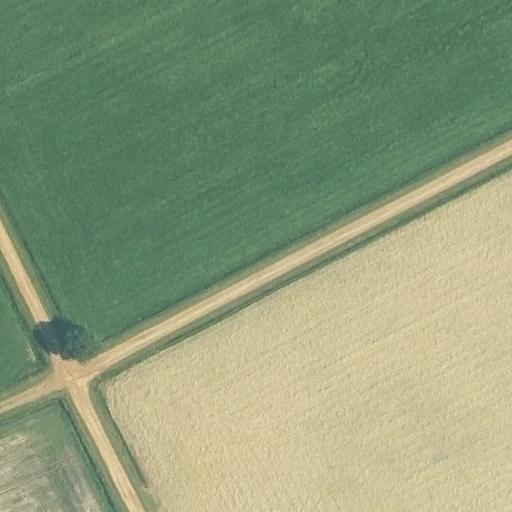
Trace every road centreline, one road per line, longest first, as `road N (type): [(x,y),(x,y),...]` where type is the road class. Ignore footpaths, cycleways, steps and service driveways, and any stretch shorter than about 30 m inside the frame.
road 1 (track): [(62,383),(511,145)]
road 2 (track): [(128,511),(62,383)]
road 3 (track): [(62,383),(0,254)]
